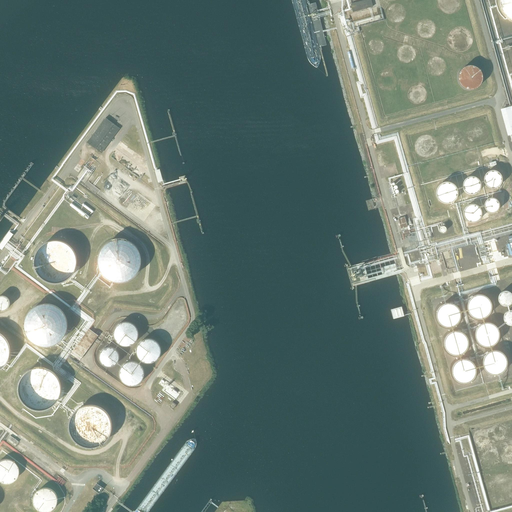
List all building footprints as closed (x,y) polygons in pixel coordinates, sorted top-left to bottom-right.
[(373,6),(370,0),(365,0),(351,4),(353,12),(373,6)] [(511,0),(500,0),(501,4),(503,11),(508,16),(511,18),(511,0)] [(464,67),(463,68),(462,68),(461,69),(460,70),(460,71),(459,72),(459,73),(459,74),(459,75),(458,75),(458,76),(458,77),(458,78),(458,79),(459,80),(459,81),(459,82),(460,83),(460,84),(461,85),(462,86),(463,87),(464,87),(465,88),(466,88),(467,89),(468,89),(469,89),(470,89),(471,89),(472,89),(474,89),(475,89),(476,88),(477,87),(478,87),(479,86),(480,85),(480,84),(481,84),(481,83),(482,82),(482,81),(482,80),(482,79),(483,78),(483,77),(483,76),(483,75),(482,74),(482,73),(481,72),(481,71),(481,70),(480,70),(479,69),(479,68),(478,68),(477,67),(476,66),(475,66),(474,65),(473,65),(472,65),(471,65),(470,65),(469,65),(468,65),(467,65),(466,66),(465,66),(464,67)] [(508,107),(500,109),(507,135),(511,134),(511,105),(510,106),(508,107)] [(101,141),(113,124),(105,118),(87,142),(95,148),(101,152),(106,145),(101,141)] [(106,145),(101,152),(102,153),(120,128),(114,124),(113,124),(101,141),(106,145)] [(491,169),(490,169),(489,170),(488,171),(487,172),(486,173),(486,174),(485,175),(485,176),(485,177),(485,178),(485,179),(485,180),(485,181),(486,181),(486,182),(486,183),(487,183),(487,184),(488,184),(489,185),(490,186),(491,186),(492,187),(493,187),(494,187),(495,187),(497,186),(498,186),(499,186),(500,185),(500,184),(501,184),(501,183),(502,182),(502,181),(503,180),(503,179),(503,178),(503,177),(503,176),(503,175),(502,174),(502,173),(501,172),(501,171),(500,171),(499,170),(498,169),(497,169),(496,169),(495,169),(494,168),(493,169),(492,169),(491,169)] [(160,169),(155,170),(158,182),(163,181),(160,169)] [(474,175),(473,175),(472,175),(471,175),(469,175),(468,176),(467,176),(466,177),(465,178),(465,179),(464,180),(464,181),(464,182),(464,183),(463,184),(464,185),(464,186),(464,187),(465,188),(465,189),(466,190),(466,191),(467,191),(468,192),(469,192),(470,192),(471,193),(472,193),(473,193),(474,193),(475,193),(476,192),(477,192),(478,191),(479,190),(480,189),(481,188),(481,187),(481,186),(482,186),(482,185),(482,184),(482,183),(482,182),(481,180),(481,179),(480,178),(479,177),(478,177),(478,176),(477,176),(476,175),(475,175),(474,175)] [(451,181),(450,181),(449,181),(448,181),(447,181),(446,181),(445,181),(444,181),(443,181),(443,182),(442,182),(441,183),(440,183),(440,184),(439,184),(439,185),(439,186),(438,186),(438,187),(437,188),(437,189),(437,190),(437,191),(437,192),(437,193),(437,194),(437,195),(438,196),(438,197),(439,197),(439,198),(440,199),(441,200),(442,201),(443,201),(444,201),(445,202),(446,202),(447,202),(448,202),(449,202),(450,202),(451,201),(452,201),(453,201),(454,200),(455,199),(456,198),(456,197),(457,197),(457,196),(458,195),(458,194),(458,193),(458,192),(458,191),(458,190),(458,189),(458,188),(457,187),(457,186),(456,185),(456,184),(455,183),(454,183),(453,182),(451,181)] [(500,205),(500,204),(500,203),(500,202),(499,201),(499,200),(498,200),(498,199),(497,198),(496,198),(495,198),(495,197),(494,197),(493,197),(492,197),(491,197),(490,198),(489,198),(488,198),(488,199),(487,199),(487,200),(486,201),(486,202),(486,203),(485,203),(485,204),(485,205),(485,206),(486,207),(486,208),(487,209),(487,210),(488,210),(488,211),(489,211),(490,212),(491,212),(492,212),(493,212),(494,212),(495,212),(496,212),(496,211),(497,211),(497,210),(498,210),(499,209),(499,208),(500,207),(500,206),(500,205)] [(90,216),(72,203),(71,203),(70,204),(70,205),(87,219),(88,219),(88,218),(89,218),(89,217),(90,217),(90,216)] [(94,211),(84,203),(83,203),(83,204),(82,204),(82,205),(92,213),(93,213),(93,212),(94,211)] [(476,203),(475,203),(473,203),(472,203),(471,203),(470,203),(469,204),(468,205),(467,205),(466,206),(465,207),(465,208),(464,209),(464,210),(464,211),(464,212),(464,213),(464,214),(464,215),(464,216),(465,216),(465,217),(466,218),(467,219),(467,220),(468,220),(469,221),(470,221),(471,221),(472,221),(473,221),(474,221),(475,221),(477,221),(478,220),(478,219),(479,219),(480,218),(481,217),(481,216),(482,215),(482,214),(482,213),(482,212),(482,211),(482,210),(481,209),(481,208),(481,207),(480,207),(480,206),(479,206),(479,205),(478,205),(478,204),(477,204),(476,203)] [(407,227),(405,217),(398,218),(401,229),(407,227)] [(14,234),(9,231),(0,243),(0,248),(2,250),(14,234)] [(108,243),(106,244),(105,245),(104,246),(104,247),(103,248),(102,249),(102,250),(101,251),(101,252),(100,252),(100,253),(100,254),(99,255),(99,256),(99,257),(99,258),(99,260),(99,261),(99,262),(99,263),(99,264),(99,265),(100,266),(100,267),(101,269),(101,270),(102,271),(102,272),(103,273),(104,274),(105,275),(106,276),(107,277),(108,277),(109,278),(110,279),(111,279),(112,280),(113,280),(114,281),(115,281),(117,281),(118,281),(119,281),(120,281),(121,281),(122,281),(124,281),(125,281),(126,280),(127,280),(129,279),(130,279),(131,278),(132,277),(133,277),(134,276),(135,275),(135,274),(136,273),(137,273),(138,272),(138,270),(139,269),(140,267),(140,266),(140,265),(140,264),(141,264),(141,262),(141,261),(141,260),(141,258),(141,257),(140,255),(140,254),(140,253),(139,252),(139,251),(138,250),(137,248),(136,247),(135,246),(134,245),(133,244),(131,243),(130,242),(129,241),(127,240),(125,240),(124,240),(122,239),(121,239),(120,239),(118,239),(117,239),(115,240),(113,240),(112,241),(110,242),(109,242),(108,243)] [(67,279),(68,278),(70,277),(71,276),(72,275),(72,274),(73,273),(74,272),(74,271),(75,270),(75,269),(76,268),(76,267),(76,266),(76,265),(77,264),(77,263),(77,261),(77,260),(77,259),(76,257),(76,256),(76,255),(75,254),(75,253),(74,252),(74,251),(73,250),(72,249),(71,247),(71,246),(70,246),(69,245),(68,244),(67,244),(66,243),(64,242),(63,242),(62,241),(61,241),(59,241),(58,240),(56,240),(54,240),(53,241),(52,241),(51,241),(50,241),(49,242),(48,242),(46,242),(45,243),(44,244),(42,245),(41,246),(40,247),(39,248),(39,249),(38,250),(37,251),(37,252),(36,253),(36,254),(35,256),(35,258),(35,259),(35,261),(35,262),(35,263),(35,264),(35,266),(36,267),(36,269),(36,270),(37,271),(38,272),(38,273),(39,274),(40,276),(41,277),(43,278),(44,279),(45,280),(47,280),(49,281),(50,282),(52,282),(54,282),(55,282),(56,282),(58,282),(59,282),(61,282),(63,281),(64,281),(65,280),(67,279)] [(491,261),(490,257),(490,256),(489,253),(470,259),(472,267),(473,266),(484,263),(485,263),(491,261)] [(499,295),(499,296),(498,296),(498,297),(498,298),(498,299),(498,300),(499,300),(499,301),(499,302),(500,303),(501,304),(502,304),(502,305),(503,305),(504,305),(504,306),(506,306),(507,306),(508,305),(509,305),(510,305),(511,304),(511,303),(511,302),(511,293),(511,292),(510,292),(510,291),(509,291),(508,291),(507,291),(506,290),(505,290),(504,291),(503,291),(502,291),(502,292),(501,292),(500,293),(499,294),(499,295)] [(472,297),(471,298),(470,299),(469,300),(469,301),(468,302),(468,303),(468,304),(468,305),(468,306),(468,307),(468,308),(468,309),(468,310),(469,311),(469,312),(470,313),(470,314),(471,314),(472,315),(472,316),(473,316),(474,317),(475,317),(476,318),(478,318),(479,318),(481,318),(482,318),(483,318),(484,317),(485,317),(486,317),(487,316),(488,315),(489,314),(490,313),(490,312),(491,311),(491,310),(492,309),(492,308),(492,307),(492,306),(492,305),(492,304),(491,303),(491,302),(491,301),(490,301),(490,300),(490,299),(489,298),(488,298),(488,297),(487,297),(486,296),(485,295),(484,295),(483,295),(482,294),(481,294),(479,294),(478,294),(477,294),(476,295),(475,295),(474,296),(473,296),(472,297)] [(9,301),(9,300),(9,299),(8,299),(8,298),(7,298),(7,297),(6,297),(6,296),(5,296),(4,296),(4,295),(3,295),(2,295),(1,295),(0,295),(0,309),(1,309),(2,310),(3,310),(4,309),(5,309),(6,309),(6,308),(7,307),(8,307),(8,306),(9,305),(9,304),(9,303),(9,302),(9,301)] [(57,343),(58,342),(59,341),(60,340),(61,340),(62,339),(63,338),(64,337),(64,336),(65,335),(65,334),(66,332),(66,331),(67,330),(67,329),(67,327),(67,326),(67,325),(67,324),(67,323),(67,322),(67,321),(67,319),(66,318),(66,317),(65,316),(65,314),(64,313),(63,312),(63,311),(62,310),(61,309),(60,308),(59,308),(58,307),(57,306),(55,305),(54,305),(53,305),(52,304),(50,304),(49,304),(48,304),(46,303),(45,303),(44,304),(43,304),(42,304),(41,304),(40,305),(39,305),(37,305),(36,306),(35,306),(34,307),(33,308),(32,309),(31,310),(31,311),(29,312),(29,313),(28,314),(28,315),(27,316),(26,318),(26,319),(26,320),(26,321),(25,322),(25,323),(25,324),(25,325),(25,327),(26,328),(26,330),(26,331),(27,332),(27,333),(28,334),(28,335),(29,337),(30,338),(32,339),(32,340),(34,341),(35,342),(36,343),(38,344),(39,344),(41,345),(43,345),(44,345),(46,346),(48,345),(50,345),(51,345),(52,345),(54,344),(55,344),(57,343)] [(437,311),(437,312),(437,313),(437,314),(437,315),(437,317),(437,318),(437,319),(438,320),(438,321),(439,322),(440,323),(441,324),(442,325),(443,325),(444,326),(446,326),(447,327),(448,327),(449,327),(450,327),(451,327),(452,326),(453,326),(454,325),(456,325),(456,324),(457,323),(458,323),(458,322),(459,321),(460,320),(460,319),(460,318),(461,317),(461,315),(461,314),(461,313),(461,312),(460,312),(460,311),(460,310),(460,309),(459,309),(459,308),(458,308),(458,307),(457,306),(456,305),(455,304),(454,304),(453,303),(452,303),(451,303),(450,303),(449,303),(447,303),(446,303),(444,303),(443,304),(442,304),(441,305),(441,306),(440,306),(439,307),(438,308),(438,309),(437,311)] [(402,307),(391,309),(393,318),(404,315),(402,307)] [(511,309),(511,310),(510,310),(509,310),(508,310),(508,311),(507,311),(506,311),(506,312),(505,312),(505,313),(504,314),(504,315),(504,316),(503,317),(503,318),(504,318),(504,319),(504,320),(504,321),(505,321),(505,322),(506,323),(507,324),(508,324),(509,325),(510,325),(511,325),(511,324),(511,309)] [(136,326),(135,325),(135,324),(134,324),(133,323),(132,323),(131,322),(130,322),(128,321),(127,321),(126,321),(125,321),(124,321),(123,322),(121,322),(121,323),(120,323),(119,324),(118,324),(117,325),(117,326),(116,327),(115,328),(115,329),(114,330),(114,331),(114,332),(114,333),(114,334),(114,335),(114,336),(114,337),(115,338),(115,339),(116,340),(117,341),(117,342),(118,343),(119,343),(120,344),(121,345),(122,345),(124,346),(125,346),(126,346),(128,346),(129,346),(131,345),(132,345),(133,344),(134,343),(135,342),(136,342),(136,341),(137,340),(138,338),(138,337),(138,336),(139,335),(139,334),(139,333),(139,332),(138,331),(138,330),(138,329),(138,328),(137,327),(136,326)] [(480,324),(479,325),(479,326),(478,326),(477,328),(477,329),(476,330),(476,331),(476,332),(475,334),(475,335),(476,335),(476,336),(476,337),(476,338),(476,339),(477,340),(477,341),(478,341),(478,342),(479,343),(480,343),(480,344),(481,345),(482,345),(483,345),(484,346),(485,346),(487,346),(488,346),(490,346),(491,346),(492,345),(493,345),(494,344),(495,344),(495,343),(496,343),(497,342),(498,341),(498,340),(498,339),(499,339),(499,338),(499,337),(500,336),(500,335),(500,334),(500,333),(499,332),(499,331),(499,330),(498,329),(498,328),(497,327),(497,326),(496,326),(495,325),(494,324),(493,323),(492,323),(491,323),(490,322),(489,322),(488,322),(487,322),(486,322),(485,322),(484,323),(483,323),(482,323),(481,324),(480,324)] [(98,335),(90,329),(71,353),(80,360),(98,335)] [(449,333),(448,333),(448,334),(447,335),(446,336),(446,337),(445,338),(445,339),(445,340),(444,341),(444,342),(444,343),(444,344),(444,345),(445,345),(445,346),(445,347),(446,348),(446,349),(447,350),(448,351),(449,352),(450,353),(451,354),(453,354),(454,355),(456,355),(457,355),(458,355),(459,355),(460,354),(461,354),(462,353),(463,353),(464,352),(465,351),(466,350),(467,349),(467,348),(468,347),(468,346),(468,345),(468,344),(469,343),(469,342),(469,341),(468,341),(468,340),(468,338),(467,337),(467,336),(466,335),(465,334),(464,333),(463,333),(463,332),(462,332),(461,331),(460,331),(459,331),(458,331),(457,331),(456,330),(456,331),(455,331),(453,331),(452,331),(451,332),(450,332),(449,333)] [(7,363),(7,362),(8,361),(8,360),(9,359),(9,358),(9,356),(10,355),(10,354),(10,353),(10,352),(10,351),(10,350),(10,348),(10,347),(10,346),(9,345),(9,344),(8,342),(8,341),(7,340),(7,339),(6,338),(5,337),(4,337),(4,336),(3,335),(2,334),(1,334),(0,333),(0,369),(1,369),(2,368),(3,367),(4,366),(5,364),(6,364),(6,363),(7,363)] [(192,349),(195,345),(193,344),(194,342),(192,340),(190,339),(188,338),(189,337),(187,336),(187,337),(182,343),(183,343),(185,345),(190,348),(191,348),(190,349),(186,355),(189,357),(193,360),(194,361),(193,361),(195,362),(195,361),(198,357),(196,356),(197,354),(195,352),(194,351),(192,350),(192,349)] [(156,341),(156,340),(155,340),(154,339),(153,339),(152,339),(151,338),(150,338),(149,338),(148,338),(147,338),(145,339),(144,339),(143,340),(142,340),(141,341),(140,342),(139,343),(138,344),(138,345),(137,346),(137,347),(137,348),(137,349),(136,350),(136,351),(137,352),(137,353),(137,354),(137,355),(138,356),(138,357),(139,358),(139,359),(140,360),(141,360),(142,361),(143,361),(143,362),(144,362),(145,362),(146,363),(147,363),(148,363),(149,363),(150,363),(151,363),(152,362),(153,362),(154,362),(155,361),(156,361),(157,360),(157,359),(158,359),(158,358),(159,357),(160,357),(160,356),(160,355),(161,354),(161,353),(161,352),(161,351),(161,350),(161,349),(161,348),(161,347),(160,346),(160,345),(159,344),(159,343),(158,343),(158,342),(157,341),(156,341)] [(119,358),(120,357),(120,356),(119,355),(119,354),(119,353),(119,352),(118,351),(117,350),(116,349),(116,348),(115,348),(114,347),(113,347),(112,347),(111,347),(110,346),(109,346),(108,347),(107,347),(106,347),(105,348),(104,348),(103,349),(102,350),(101,351),(101,352),(100,353),(100,354),(100,355),(100,356),(100,357),(100,358),(100,359),(100,360),(101,360),(101,361),(101,362),(102,362),(102,363),(103,364),(104,365),(105,365),(106,366),(107,366),(108,366),(109,366),(110,366),(111,366),(112,366),(114,365),(115,365),(116,364),(117,363),(118,362),(119,361),(119,360),(119,359),(119,358)] [(488,352),(487,353),(486,354),(486,355),(485,355),(485,356),(484,356),(484,357),(484,358),(483,359),(483,360),(483,361),(483,362),(483,363),(483,364),(483,365),(484,366),(484,367),(484,368),(485,368),(485,369),(486,370),(487,371),(488,371),(489,372),(490,373),(491,373),(493,374),(494,374),(496,374),(497,374),(498,374),(499,374),(500,373),(501,372),(502,372),(503,371),(504,370),(505,369),(506,368),(506,367),(506,366),(507,366),(507,365),(507,364),(507,363),(507,362),(507,361),(507,360),(507,359),(507,358),(506,358),(506,357),(506,356),(505,355),(505,354),(504,354),(503,353),(502,352),(501,351),(500,351),(499,350),(498,350),(497,350),(496,350),(495,350),(494,350),(493,350),(492,350),(491,351),(490,351),(489,351),(488,352)] [(456,362),(455,362),(455,363),(454,363),(454,365),(453,365),(453,366),(453,367),(452,368),(452,369),(452,370),(452,371),(452,372),(452,373),(453,374),(453,375),(453,376),(454,377),(455,378),(455,379),(456,379),(457,380),(458,381),(459,381),(460,382),(461,382),(462,382),(463,382),(464,383),(465,383),(466,382),(467,382),(469,382),(470,381),(471,380),(472,380),(473,379),(473,378),(474,378),(475,376),(475,375),(476,374),(476,373),(476,372),(476,371),(476,370),(476,369),(476,368),(476,367),(476,366),(475,366),(475,365),(475,364),(474,364),(474,363),(473,362),(472,361),(471,361),(470,360),(469,359),(468,359),(467,359),(466,358),(464,358),(463,358),(462,359),(461,359),(460,359),(459,360),(458,360),(457,360),(457,361),(456,362)] [(139,383),(140,382),(141,382),(141,381),(142,380),(143,379),(143,378),(143,377),(144,377),(144,376),(144,375),(144,374),(144,373),(144,372),(144,371),(144,370),(144,369),(143,368),(143,367),(142,366),(142,365),(141,365),(140,364),(140,363),(139,363),(138,362),(136,361),(135,361),(134,361),(133,361),(132,361),(131,361),(130,361),(129,361),(127,362),(126,362),(125,363),(124,364),(123,365),(122,366),(121,367),(121,368),(120,369),(120,370),(120,371),(120,372),(120,373),(120,374),(120,375),(120,376),(120,377),(121,378),(121,379),(122,380),(122,381),(123,381),(124,382),(125,383),(126,384),(127,384),(128,385),(129,385),(130,385),(131,385),(132,385),(133,385),(134,385),(135,385),(136,385),(137,384),(138,384),(139,383)] [(61,386),(61,385),(60,383),(60,382),(60,381),(59,380),(59,379),(58,378),(58,377),(57,376),(56,375),(55,374),(54,373),(54,372),(52,371),(51,371),(50,370),(49,369),(47,369),(46,368),(44,368),(43,368),(42,367),(40,367),(39,367),(37,367),(36,368),(34,368),(32,369),(31,369),(30,370),(29,371),(28,371),(27,372),(26,373),(25,373),(24,375),(23,376),(22,377),(22,378),(21,379),(21,380),(20,381),(20,382),(20,383),(19,384),(19,386),(19,387),(19,388),(19,389),(19,390),(19,391),(19,392),(19,393),(20,394),(20,395),(20,396),(21,397),(21,399),(22,400),(23,400),(23,401),(24,403),(25,404),(26,404),(27,405),(28,406),(30,407),(31,407),(32,408),(34,409),(35,409),(36,409),(37,409),(38,409),(40,410),(41,409),(42,409),(43,409),(45,409),(46,409),(47,408),(48,408),(49,407),(50,407),(51,406),(52,405),(54,404),(55,404),(55,403),(56,402),(57,401),(58,400),(58,399),(59,398),(59,397),(60,396),(60,395),(60,394),(61,393),(61,392),(61,391),(61,390),(61,389),(61,388),(61,387),(61,386)] [(110,433),(111,432),(111,431),(111,430),(111,429),(112,428),(112,426),(112,425),(112,424),(112,423),(111,422),(111,421),(111,420),(110,418),(110,417),(110,416),(109,415),(108,414),(108,413),(107,412),(106,411),(105,410),(104,410),(103,409),(102,408),(101,408),(100,407),(99,406),(98,406),(97,406),(96,405),(95,405),(94,405),(93,405),(92,405),(90,405),(89,405),(88,405),(86,405),(85,406),(84,406),(83,406),(81,407),(80,407),(79,408),(78,409),(77,410),(76,411),(75,412),(74,413),(73,414),(72,415),(72,416),(71,417),(71,418),(71,419),(70,420),(70,421),(70,422),(70,424),(70,425),(70,426),(70,427),(70,428),(70,429),(70,431),(71,433),(71,434),(72,435),(72,436),(73,437),(74,438),(75,439),(75,440),(76,441),(78,442),(78,443),(79,443),(81,444),(82,445),(83,445),(85,446),(86,446),(88,447),(90,447),(91,447),(92,447),(94,446),(95,446),(97,446),(98,445),(99,445),(101,444),(102,443),(103,443),(104,442),(105,441),(106,440),(107,439),(108,438),(109,437),(109,436),(110,435),(110,434),(110,433)] [(8,439),(16,444),(18,441),(10,436),(8,439)] [(15,479),(16,478),(16,477),(17,477),(17,476),(17,475),(18,474),(18,473),(18,472),(18,471),(18,470),(18,469),(18,468),(17,467),(17,466),(17,465),(16,464),(15,463),(14,462),(13,461),(12,461),(12,460),(11,460),(10,459),(8,459),(7,459),(5,459),(4,459),(3,459),(2,459),(1,460),(0,460),(0,481),(1,482),(2,483),(3,483),(5,483),(6,483),(7,483),(8,483),(9,483),(11,482),(13,481),(14,480),(15,479)] [(99,493),(103,488),(104,488),(97,483),(96,483),(93,488),(92,488),(99,494),(100,493),(99,493)] [(33,500),(33,501),(34,502),(34,504),(34,505),(35,506),(35,507),(36,507),(37,508),(38,509),(39,510),(40,510),(41,511),(42,511),(43,511),(44,511),(45,511),(46,511),(48,511),(49,511),(50,511),(51,511),(52,510),(53,510),(54,509),(55,508),(55,507),(56,506),(57,505),(57,504),(57,503),(58,502),(58,501),(58,500),(58,499),(58,497),(57,496),(57,495),(56,494),(56,492),(55,491),(54,491),(53,490),(52,489),(51,489),(50,488),(49,488),(48,488),(47,488),(46,487),(45,487),(44,487),(43,488),(41,488),(40,489),(39,489),(38,490),(37,491),(36,492),(36,493),(35,493),(35,494),(34,495),(34,496),(34,497),(33,498),(33,499),(33,500)]
